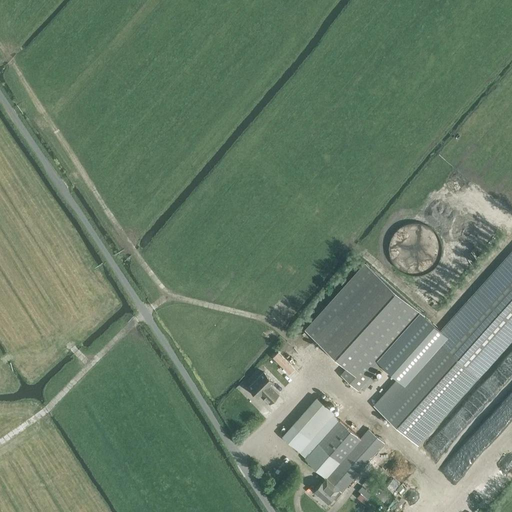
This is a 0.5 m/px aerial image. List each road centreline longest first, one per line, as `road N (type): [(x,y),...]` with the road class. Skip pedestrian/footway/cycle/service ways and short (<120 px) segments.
road 1 (unclassified): [(271,511),(0,94)]
road 2 (track): [(2,47),(166,296),(269,319),(322,372)]
road 3 (track): [(113,0),(13,114)]
road 4 (track): [(0,445),(93,365),(73,345)]
